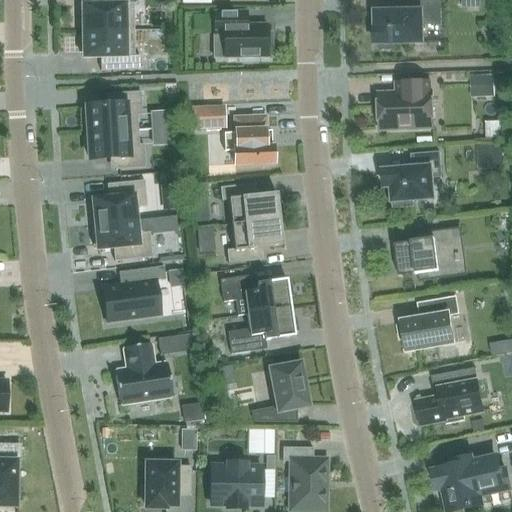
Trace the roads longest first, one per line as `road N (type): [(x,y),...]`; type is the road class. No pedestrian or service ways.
road 1 (residential): [(303,0),(321,278),(370,511)]
road 2 (residential): [(69,511),(23,231),(11,0)]
